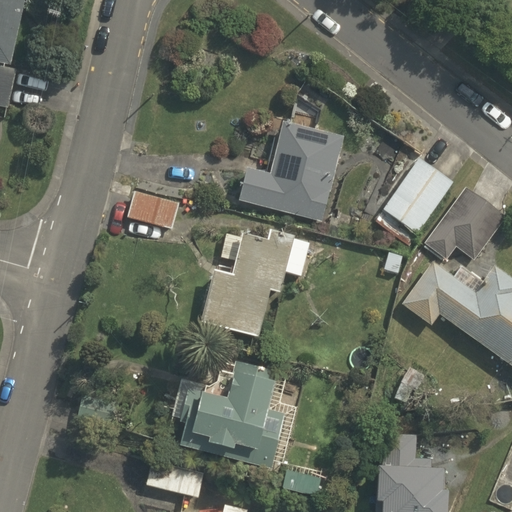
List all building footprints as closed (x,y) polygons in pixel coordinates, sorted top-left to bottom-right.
[(0,0),(0,66),(8,68),(21,0),(0,0)] [(12,80),(0,77),(0,103),(6,105),(12,80)] [(343,138),(278,122),(268,160),(246,154),(233,205),(322,226),(343,138)] [(419,152),(380,207),(416,232),(455,176),(419,152)] [(511,214),(474,181),(421,242),(444,262),(458,245),(475,259),(511,215),(511,214)] [(137,191),(130,216),(172,228),(179,202),(137,191)] [(201,320),(258,335),(270,289),(283,292),(288,272),(303,276),(312,240),(270,229),(265,245),(224,234),(201,320)] [(429,329),(439,314),(511,365),(511,279),(495,268),(479,290),(434,258),(399,307),(429,329)] [(272,373),(233,364),(229,378),(213,374),(210,386),(199,391),(198,397),(183,393),(176,425),(181,427),(175,452),(266,473),(279,418),(262,414),(272,373)] [(417,433),(390,431),(389,447),(381,446),(373,511),(443,511),(445,490),(440,489),(443,463),(414,460),(417,433)] [(153,463),(146,490),(196,503),(203,475),(153,463)]
